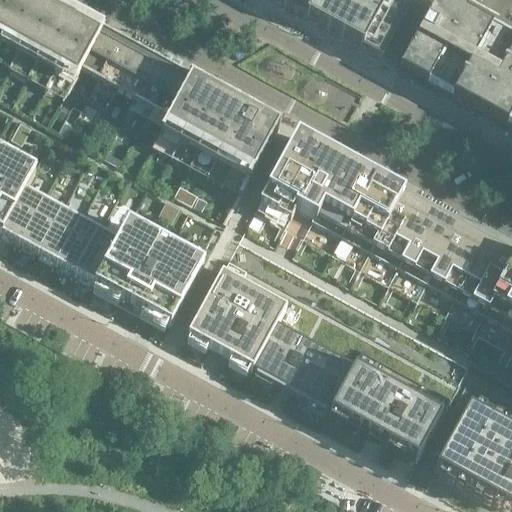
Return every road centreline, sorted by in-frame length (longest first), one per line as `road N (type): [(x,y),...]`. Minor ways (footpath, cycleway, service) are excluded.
road 1 (residential): [(0,283),(416,511)]
road 2 (residential): [(95,0),(511,227)]
road 3 (residential): [(511,169),(206,0)]
